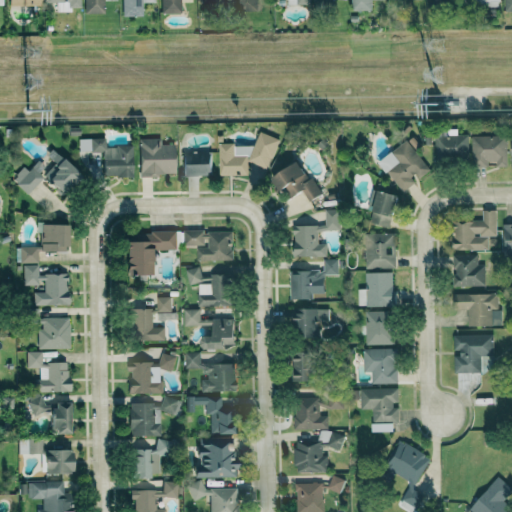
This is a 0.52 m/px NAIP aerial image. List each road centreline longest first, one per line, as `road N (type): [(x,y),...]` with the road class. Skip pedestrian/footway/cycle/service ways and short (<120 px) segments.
road 1 (residential): [(267,511),(262,230),(254,213)]
road 2 (residential): [(104,214),(97,234),(102,511)]
road 3 (residential): [(511,195),(456,196),(433,205),(420,231),(427,377),(441,414)]
road 4 (residential): [(254,213),(239,204),(122,206),(104,214)]
